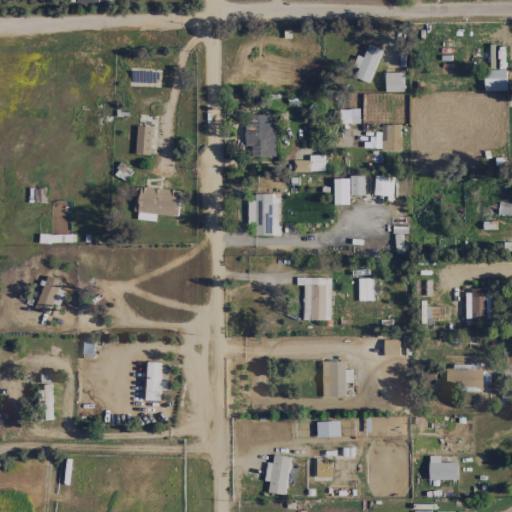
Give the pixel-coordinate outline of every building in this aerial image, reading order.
[(356,67),(354,78),(370,82),(380,48),(367,45),(363,57),(356,55),(353,67),(356,67)] [(506,90),(506,69),(483,70),(484,91),(506,90)] [(250,157),(275,156),(274,115),(250,115),(250,124),(244,124),(245,143),(250,143),(250,157)] [(400,125),(381,125),(380,134),(369,133),(369,149),(399,150),(400,125)] [(150,154),(151,126),(136,126),(135,153),(150,154)] [(323,172),(323,160),(292,161),(292,172),(323,172)] [(349,195),(364,194),(363,175),(349,175),(349,195)] [(392,195),(392,177),(374,176),(373,195),(392,195)] [(348,204),(348,178),(333,179),(333,204),(348,204)] [(178,216),(180,190),(136,187),(134,213),(178,216)] [(511,202),(498,202),(498,216),(511,217),(511,202)] [(58,288),(61,281),(47,276),(34,308),(48,314),(52,303),(59,305),(65,291),(58,288)] [(464,290),(465,319),(490,319),(490,290),(464,290)] [(160,400),(160,390),(166,390),(167,363),(146,362),(145,400),(160,400)] [(344,362),(321,362),(322,396),(345,396),(344,362)] [(480,388),(481,367),(446,365),(445,386),(480,388)] [(52,419),(50,392),(44,393),(46,419),(52,419)] [(284,495),(290,458),(273,454),(266,492),(284,495)] [(457,479),(457,462),(439,463),(439,456),(428,456),(429,480),(457,479)]
